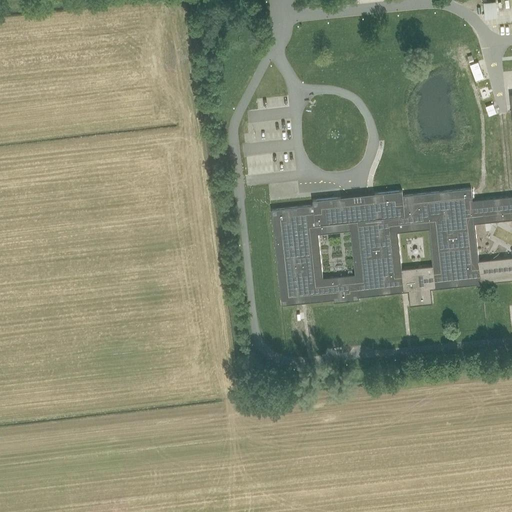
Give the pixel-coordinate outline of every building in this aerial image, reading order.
[(476,80),(483,78),(478,62),(470,65),(476,80)] [(472,200),(472,194),(471,188),(441,191),(403,196),(402,190),(374,193),(375,199),(340,203),(340,197),(334,198),(313,200),(313,205),(271,210),(282,305),(302,303),(305,303),(334,300),(334,302),(359,299),(359,297),(402,292),(408,292),(410,305),(410,306),(433,303),(431,289),(511,279),(511,94),(509,95),(511,106),(511,110),(511,112),(511,113),(511,117),(511,195),(474,200),(472,200)] [(493,105),(485,107),(488,117),(496,114),(493,105)] [(224,108),(222,125),(231,126),(233,109),(224,108)] [(249,133),(245,133),(246,142),(256,141),(255,130),(258,130),(258,122),(249,123),(249,133)]
